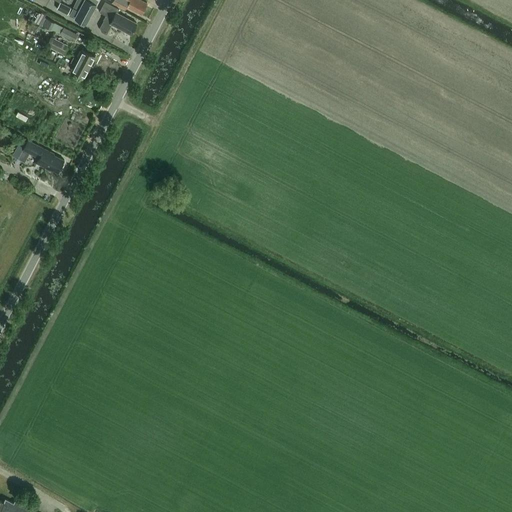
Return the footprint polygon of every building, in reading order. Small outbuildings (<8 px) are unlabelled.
[(82,0),(77,0),(69,16),(72,18),(82,0)] [(86,25),(96,5),(86,0),(84,0),(74,19),(86,25)] [(141,14),(147,3),(140,0),(113,0),(112,2),(125,9),(126,7),(141,14)] [(112,19),(110,23),(131,34),(136,24),(116,13),(118,10),(105,2),(99,12),(112,19)] [(57,10),(67,15),(71,8),(60,3),(57,10)] [(40,25),(51,30),(51,29),(54,23),(44,18),(40,25)] [(78,36),(63,28),(54,23),(51,29),(60,34),(75,42),(78,36)] [(67,45),(51,37),(46,45),(63,54),(67,45)] [(84,77),(95,57),(82,50),(77,60),(74,58),(71,63),(74,64),(71,70),(84,77)] [(54,154),(27,140),(22,137),(12,156),(17,159),(22,150),(30,153),(39,158),(36,163),(50,170),(50,169),(58,173),(64,160),(54,155),(54,154)] [(0,511),(35,511),(15,501),(14,504),(5,499),(4,503),(0,500),(0,511)]
